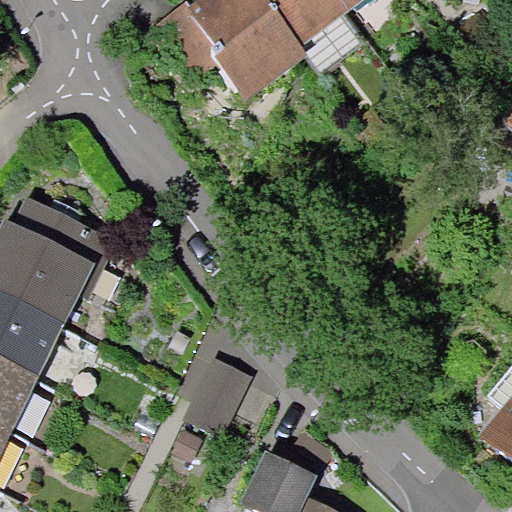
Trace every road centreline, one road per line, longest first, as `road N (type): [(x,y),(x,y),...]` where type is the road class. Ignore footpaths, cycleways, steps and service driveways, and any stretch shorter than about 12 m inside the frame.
road 1 (residential): [(465,511),(398,449),(223,248),(80,48)]
road 2 (residential): [(80,48),(0,142)]
